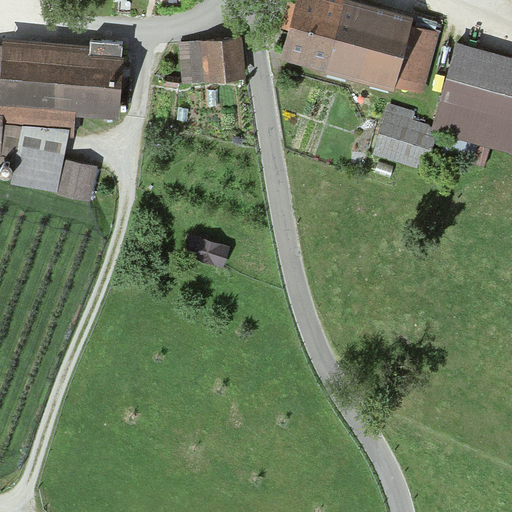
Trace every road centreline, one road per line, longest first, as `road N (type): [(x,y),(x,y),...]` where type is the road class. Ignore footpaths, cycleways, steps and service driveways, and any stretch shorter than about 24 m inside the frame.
road 1 (unclassified): [(251,0),(275,235),(328,378),(401,511)]
road 2 (track): [(20,511),(50,411),(123,228),(151,31)]
